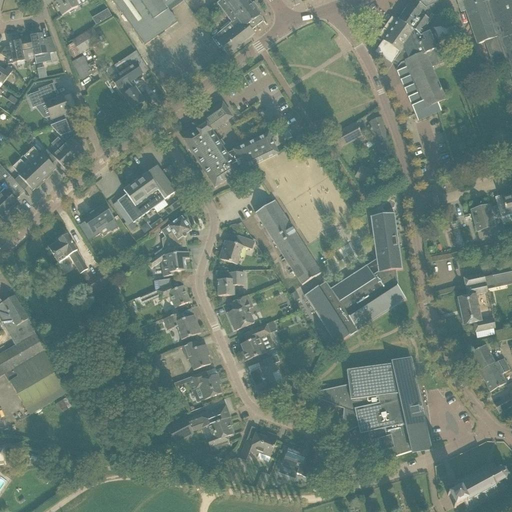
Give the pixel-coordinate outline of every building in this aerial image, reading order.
[(74,1),(76,0),(59,0),(55,3),(62,16),(78,7),(74,1)] [(168,10),(182,0),(111,0),(145,46),(177,23),(168,10)] [(222,31),(223,33),(213,40),(219,48),(221,47),(227,55),(254,34),(247,25),(260,16),(255,10),(258,8),(253,3),(251,5),(247,0),(221,0),(217,4),(233,25),(232,26),(230,24),(222,31)] [(411,0),(398,20),(377,50),(394,61),(392,63),(393,64),(398,67),(396,70),(414,113),(418,121),(437,113),(438,113),(441,111),(437,103),(445,100),(441,91),(431,68),(446,61),(442,52),(439,54),(426,26),(430,21),(427,19),(432,13),(435,8),(433,4),(441,0),(411,0)] [(456,0),(457,1),(461,13),(466,11),(477,45),(484,42),(493,68),(506,64),(503,58),(485,2),(484,0),(456,0)] [(511,0),(491,0),(485,2),(503,58),(506,64),(508,71),(510,77),(511,82),(511,0)] [(214,5),(208,10),(213,16),(219,12),(214,5)] [(107,10),(98,15),(102,22),(111,17),(107,10)] [(72,41),(80,55),(88,49),(101,42),(93,29),(72,41)] [(41,34),(30,37),(34,54),(33,54),(36,64),(46,62),(45,55),(49,54),(56,52),(51,38),(42,39),(41,34)] [(30,37),(20,39),(24,61),(29,60),(28,55),(33,54),(34,54),(30,37)] [(24,61),(20,39),(14,40),(15,42),(9,43),(10,48),(4,49),(0,55),(6,59),(8,65),(24,61)] [(131,65),(110,79),(118,91),(125,86),(129,92),(123,95),(132,109),(144,101),(135,88),(131,82),(143,74),(140,69),(145,66),(137,53),(127,60),(131,65)] [(72,62),(82,80),(92,75),(82,57),(72,62)] [(0,68),(0,82),(1,83),(0,83),(3,85),(13,71),(8,67),(4,72),(0,68)] [(37,69),(39,79),(47,77),(45,67),(37,69)] [(38,92),(28,96),(31,105),(32,108),(33,109),(44,104),(51,120),(64,115),(69,113),(64,98),(63,96),(57,98),(54,90),(52,84),(38,90),(38,92)] [(11,96),(8,101),(14,105),(17,101),(11,96)] [(226,155),(221,147),(225,145),(221,140),(218,142),(211,132),(232,118),(222,104),(193,124),(197,131),(196,131),(196,132),(183,140),(215,188),(238,173),(237,172),(243,169),(243,171),(277,154),(268,135),(226,155)] [(377,159),(378,164),(382,173),(392,170),(387,156),(393,154),(380,118),(371,121),(376,136),(374,137),(381,157),(377,159)] [(50,126),(60,136),(70,132),(66,120),(50,126)] [(330,137),(336,149),(362,136),(356,124),(330,137)] [(286,127),(281,130),(288,141),(292,138),(286,127)] [(53,157),(65,170),(84,152),(72,139),(53,157)] [(33,148),(23,158),(44,180),(55,170),(42,155),(41,156),(33,148)] [(44,180),(23,158),(12,168),(20,176),(19,177),(32,191),(44,180)] [(0,186),(0,201),(12,214),(15,211),(14,210),(18,205),(15,201),(19,197),(18,196),(24,191),(0,166),(0,186)] [(132,182),(131,183),(131,184),(130,186),(129,187),(124,191),(127,195),(118,202),(123,210),(133,223),(142,216),(143,218),(150,213),(148,212),(159,204),(168,197),(169,196),(170,196),(170,195),(171,193),(171,192),(171,191),(171,189),(171,188),(171,187),(170,186),(157,167),(149,173),(150,174),(147,176),(147,175),(144,176),(145,178),(141,181),(140,180),(139,180),(138,178),(136,179),(135,179),(134,181),(132,182)] [(355,176),(368,184),(373,174),(361,168),(360,171),(355,176)] [(503,204),(497,206),(499,215),(500,215),(505,213),(506,216),(511,214),(511,195),(501,199),(503,204)] [(179,200),(172,205),(176,209),(183,204),(179,200)] [(12,214),(0,201),(0,217),(3,220),(8,215),(9,217),(12,214)] [(261,222),(302,286),(321,274),(274,201),(255,214),(261,222)] [(118,202),(113,205),(128,226),(133,223),(123,210),(118,202)] [(87,227),(92,234),(106,225),(111,232),(119,227),(104,205),(87,216),(92,223),(87,227)] [(499,215),(497,206),(490,208),(489,205),(470,210),(477,233),(495,227),(496,232),(504,229),(500,215),(499,215)] [(376,260),(330,289),(326,282),(304,296),(336,345),(406,300),(398,288),(396,271),(402,270),(394,214),(370,217),(376,260)] [(154,254),(156,257),(167,249),(178,248),(186,247),(185,238),(186,238),(186,237),(187,236),(186,235),(192,231),(189,227),(189,226),(189,224),(189,223),(188,222),(187,221),(186,220),(184,219),(183,219),(182,217),(161,231),(165,237),(161,239),(162,248),(154,254)] [(448,218),(441,220),(443,227),(450,225),(448,218)] [(450,224),(457,248),(464,246),(457,222),(450,224)] [(59,241),(48,248),(53,257),(58,264),(64,260),(69,256),(79,272),(80,274),(81,274),(85,271),(88,270),(86,267),(77,251),(72,244),(67,235),(64,237),(58,241),(59,241)] [(89,235),(84,238),(88,244),(93,241),(89,235)] [(219,260),(229,263),(237,265),(242,248),(252,251),(254,243),(237,237),(235,244),(225,241),(219,260)] [(186,271),(185,260),(189,259),(188,252),(178,254),(178,248),(167,249),(156,257),(147,264),(151,270),(162,262),(164,277),(176,276),(176,273),(186,271)] [(103,252),(97,256),(104,266),(110,262),(103,252)] [(492,277),(484,278),(483,274),(463,278),(467,297),(457,299),(463,326),(473,324),(475,333),(495,329),(493,319),(481,321),(476,295),(487,293),(486,287),(511,281),(511,270),(511,268),(491,272),(492,277)] [(90,278),(86,281),(92,290),(109,280),(103,270),(90,278)] [(234,296),(234,286),(244,286),(243,273),(228,273),(228,280),(218,280),(218,297),(234,296)] [(170,280),(158,281),(159,289),(161,288),(170,284),(170,280)] [(159,289),(156,291),(160,301),(164,299),(169,297),(173,304),(175,309),(180,307),(185,304),(190,302),(183,286),(173,290),(171,284),(170,284),(161,288),(159,289)] [(290,295),(294,302),(299,299),(295,292),(290,295)] [(147,295),(139,298),(141,303),(149,300),(147,295)] [(0,321),(14,344),(15,346),(16,345),(34,334),(35,334),(34,333),(33,332),(35,331),(34,330),(27,318),(19,304),(14,296),(3,303),(0,300),(0,321)] [(254,324),(248,310),(253,308),(247,296),(242,298),(233,302),(230,303),(233,311),(227,313),(234,332),(244,328),(254,324)] [(180,313),(163,320),(167,332),(177,328),(181,341),(200,334),(194,316),(182,320),(180,313)] [(270,335),(269,334),(276,331),(273,322),(244,334),(247,342),(241,345),(243,352),(241,353),(245,362),(265,354),(259,339),(270,335)] [(35,334),(0,355),(0,377),(5,374),(10,382),(25,409),(26,409),(29,414),(30,415),(38,410),(68,392),(48,359),(50,358),(35,334)] [(182,347),(187,361),(189,360),(193,371),(210,365),(207,357),(210,356),(206,345),(200,347),(198,341),(182,347)] [(469,355),(490,393),(505,384),(501,376),(510,371),(503,360),(495,364),(485,346),(469,355)] [(250,374),(258,394),(276,386),(271,374),(277,372),(274,364),(279,362),(276,355),(259,363),(262,369),(250,374)] [(421,408),(410,360),(399,362),(399,363),(399,364),(392,365),(346,371),(348,385),(306,394),(306,395),(343,409),(341,436),(358,427),(360,435),(368,433),(370,441),(369,442),(375,463),(412,452),(420,449),(421,451),(430,449),(425,427),(422,428),(421,424),(424,423),(422,412),(418,413),(418,408),(421,408)] [(221,385),(217,374),(208,378),(205,372),(191,378),(192,381),(196,390),(200,389),(204,400),(222,394),(219,386),(221,385)] [(291,376),(295,384),(306,380),(302,372),(291,376)] [(511,396),(494,405),(499,414),(511,406),(511,391),(510,392),(511,396)] [(62,400),(54,405),(59,413),(67,408),(62,400)] [(207,440),(211,452),(222,448),(222,446),(229,444),(227,437),(233,435),(228,422),(231,421),(229,418),(230,418),(226,405),(186,420),(185,418),(166,428),(172,438),(174,443),(175,444),(194,435),(193,432),(208,426),(213,438),(207,440)] [(269,460),(274,447),(278,437),(267,433),(266,438),(255,434),(252,442),(247,440),(243,449),(239,460),(246,462),(250,452),(259,456),(258,456),(259,459),(268,462),(269,460)] [(311,462),(316,449),(307,446),(306,450),(290,444),(286,454),(282,465),(280,471),(292,475),(294,469),(298,471),(297,474),(305,477),(310,465),(309,465),(310,461),(311,462)] [(447,496),(449,496),(454,506),(454,508),(456,509),(456,507),(463,503),(466,508),(465,511),(467,511),(467,509),(470,508),(471,509),(473,509),(472,507),(478,503),(479,505),(480,504),(487,500),(487,501),(489,500),(488,498),(496,494),(497,495),(498,495),(497,493),(506,488),(503,482),(505,481),(506,482),(507,481),(505,480),(507,476),(509,475),(509,474),(507,474),(505,470),(506,468),(505,467),(504,469),(499,468),(499,466),(498,466),(498,469),(496,470),(493,464),(454,485),(452,484),(451,485),(453,486),(456,491),(450,494),(448,494),(447,496)] [(311,468),(308,476),(315,479),(318,471),(311,468)]
